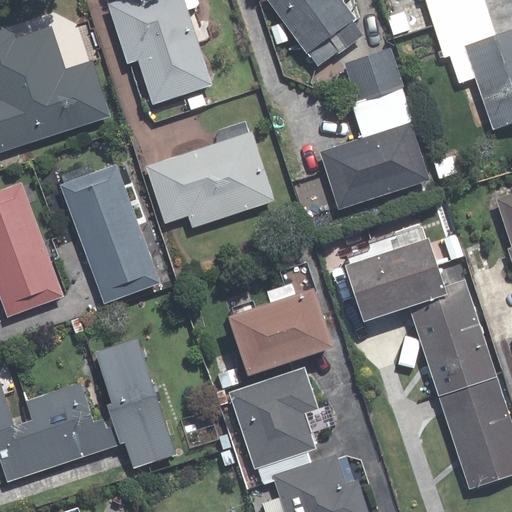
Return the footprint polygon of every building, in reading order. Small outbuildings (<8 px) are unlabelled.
[(119,0),(105,4),(123,62),(134,59),(148,103),(206,85),(182,9),(195,5),(193,0),(119,0)] [(263,0),(314,65),(332,51),(333,54),(358,35),(347,19),(350,17),(337,0),(263,0)] [(422,0),(430,24),(480,8),(477,0),(422,0)] [(480,8),(430,24),(440,53),(444,51),(454,82),(472,76),(489,127),(511,120),(511,25),(489,33),(480,8)] [(400,11),(384,16),(389,35),(406,29),(400,11)] [(268,26),(274,44),(285,41),(279,22),(268,26)] [(45,25),(10,36),(9,32),(0,27),(0,150),(106,115),(88,61),(60,70),(54,53),(45,25)] [(385,48),(341,62),(353,101),(398,87),(385,48)] [(316,150),(325,179),(314,182),(321,204),(331,201),(334,208),(424,179),(408,127),(410,126),(398,87),(353,101),(347,103),(358,137),(316,150)] [(200,95),(184,101),(187,109),(202,104),(200,95)] [(212,129),(217,142),(142,166),(160,222),(184,214),(188,226),(270,200),(248,132),(244,133),(239,120),(212,129)] [(431,161),(437,178),(454,173),(448,155),(431,161)] [(60,183),(56,184),(99,303),(155,283),(111,163),(87,172),(84,165),(57,175),(60,183)] [(0,308),(3,317),(59,297),(16,183),(0,188),(0,308)] [(507,245),(502,247),(509,265),(511,264),(511,191),(492,198),(507,245)] [(400,195),(383,200),(387,211),(404,205),(400,195)] [(439,237),(447,261),(461,256),(453,233),(439,237)] [(418,237),(335,264),(354,321),(404,304),(437,293),(434,287),(418,237)] [(184,270),(172,273),(176,284),(188,280),(184,270)] [(437,293),(404,304),(434,396),(492,376),(460,278),(434,287),(437,293)] [(306,289),(220,318),(240,376),(326,348),(306,289)] [(80,316),(68,320),(72,333),(85,329),(80,316)] [(113,423),(119,442),(127,468),(170,455),(133,339),(90,353),(113,423)] [(268,476),(308,463),(303,450),(312,448),(300,414),(315,409),(300,366),(224,392),(250,469),(255,467),(260,484),(269,480),(268,476)] [(234,367),(219,372),(223,388),(239,383),(234,367)] [(511,435),(492,376),(434,396),(465,489),(511,472),(511,435)] [(119,442),(113,423),(99,427),(96,419),(86,422),(74,383),(22,400),(28,419),(43,466),(119,442)] [(0,396),(0,471),(3,480),(43,466),(28,419),(9,425),(0,396)] [(216,436),(220,449),(228,446),(224,434),(216,436)] [(225,449),(217,452),(222,466),(230,462),(225,449)] [(269,480),(275,497),(258,504),(260,511),(364,511),(353,479),(343,482),(333,455),(308,463),(268,476),(269,480)]
